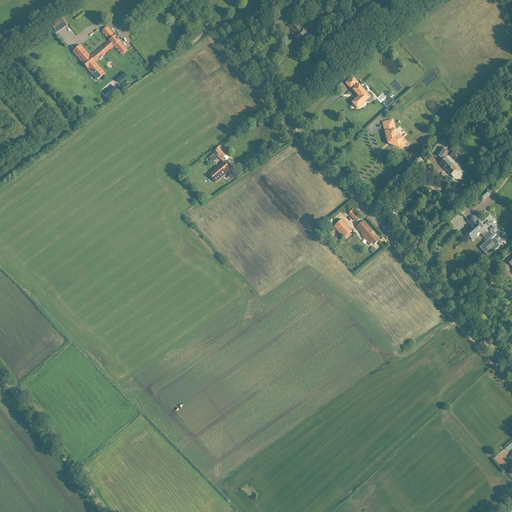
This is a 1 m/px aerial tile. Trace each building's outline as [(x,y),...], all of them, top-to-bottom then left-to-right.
[(286,18),(293,13),(288,7),(282,13),(286,18)] [(56,33),(60,30),(67,25),(62,19),(52,26),(56,33)] [(299,43),(303,40),(308,35),(302,29),(294,21),(289,26),(294,32),(295,32),(297,34),(294,36),(299,43)] [(81,45),(72,52),(73,52),(78,58),(80,56),(85,62),(83,63),(88,70),(90,68),(95,73),(93,75),(97,80),(105,74),(95,62),(114,46),(122,55),(128,50),(120,41),(115,35),(107,27),(101,32),(109,41),(90,57),(80,46),(81,45)] [(123,73),(115,79),(119,83),(126,77),(123,73)] [(346,83),(351,89),(352,87),(354,89),(353,90),(357,94),(357,99),(352,103),(357,108),(365,101),(367,102),(369,103),(371,101),(373,99),(373,96),(372,94),(370,93),(367,92),(366,94),(359,85),(358,86),(356,84),(358,83),(353,77),(346,83)] [(391,99),(384,105),(386,108),(394,102),(391,99)] [(390,140),(392,142),(391,145),(399,148),(399,147),(402,149),(405,141),(402,140),(403,139),(397,137),(396,136),(392,120),(383,123),(387,141),(390,140)] [(458,150),(453,145),(450,150),(455,154),(458,150)] [(213,152),(221,160),(227,154),(220,146),(213,152)] [(446,151),(441,147),(436,155),(441,158),(446,151)] [(457,171),(456,170),(456,169),(452,164),(446,158),(440,163),(450,175),(451,175),(453,178),(455,179),(461,178),(462,175),(462,172),(460,171),(457,171)] [(225,173),(227,171),(229,169),(224,162),(219,166),(218,165),(208,174),(216,183),(226,174),(225,173)] [(498,182),(495,178),(490,183),(492,186),(498,182)] [(452,189),(446,195),(450,198),(455,193),(452,189)] [(482,203),(491,194),(487,189),(477,197),(482,203)] [(355,221),(359,217),(353,209),(348,214),(355,221)] [(472,226),(465,232),(473,240),(476,237),(478,236),(476,234),(479,231),(481,233),(487,241),(480,247),(488,257),(507,240),(505,238),(501,233),(498,230),(494,234),(491,230),(489,232),(484,226),(482,228),(473,218),(472,217),(468,221),(472,226)] [(342,219),(334,227),(337,230),(343,238),(348,234),(352,231),(342,219)] [(370,245),(373,243),(374,245),(379,241),(376,237),(375,238),(371,233),(373,232),(363,221),(356,228),(363,235),(362,236),(370,245)] [(504,471),(508,467),(497,455),(494,459),(504,471)]
